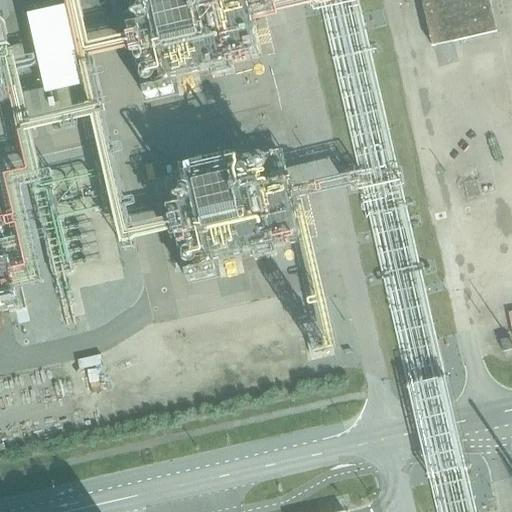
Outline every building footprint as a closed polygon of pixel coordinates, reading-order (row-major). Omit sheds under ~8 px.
[(0,0),(0,102),(12,100),(28,168),(5,174),(12,213),(35,208),(53,275),(55,275),(67,325),(76,323),(64,273),(75,270),(63,219),(60,219),(53,188),(106,176),(118,173),(115,158),(115,156),(116,155),(123,153),(124,153),(125,153),(125,152),(123,145),(122,144),(121,143),(114,145),(113,145),(112,145),(112,144),(104,107),(112,105),(111,99),(103,100),(94,63),(90,64),(89,58),(132,48),(136,68),(140,68),(145,95),(173,90),(172,86),(214,77),(214,76),(234,72),(231,64),(241,61),(243,66),(253,64),(252,58),(261,56),(253,23),(278,17),(277,13),(321,3),(319,0),(277,0),(270,1),(270,0),(248,5),(246,0),(126,0),(128,5),(133,4),(137,23),(128,25),(130,35),(89,44),(80,4),(67,6),(29,15),(38,55),(15,60),(14,57),(0,59),(0,0)] [(65,0),(67,6),(80,4),(79,0),(319,0),(321,3),(359,173),(291,188),(289,179),(291,179),(283,147),(233,158),(232,154),(186,165),(187,170),(175,172),(181,202),(170,205),(173,217),(131,226),(127,210),(127,209),(127,208),(135,207),(136,206),(137,205),(137,204),(136,199),(135,198),(133,198),(132,198),(125,199),(118,173),(106,176),(121,244),(132,243),(132,240),(170,232),(171,236),(177,235),(188,284),(220,277),(218,268),(276,255),(275,251),(292,247),(291,242),(302,239),(316,298),(310,299),(309,301),(308,302),(308,304),(309,305),(311,306),(317,304),(318,305),(319,306),(329,349),(336,347),(303,199),(363,185),(419,432),(427,470),(464,461),(456,424),(358,0),(65,0)] [(511,0),(426,0),(438,47),(497,32),(489,0),(511,0)] [(5,21),(0,22),(0,48),(10,46),(5,21)] [(20,263),(0,267),(0,321),(17,317),(8,281),(24,278),(20,263)] [(60,359),(66,396),(90,392),(84,356),(60,359)] [(475,511),(464,461),(427,470),(437,511),(475,511)]
